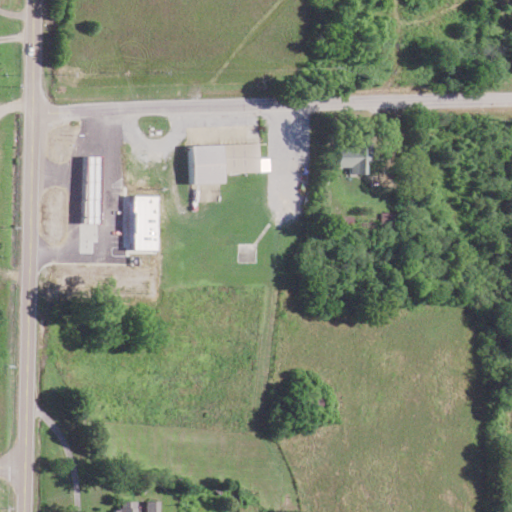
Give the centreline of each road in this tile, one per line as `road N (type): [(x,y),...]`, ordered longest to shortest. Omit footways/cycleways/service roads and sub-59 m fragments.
road 1 (tertiary): [(21,511),(30,0)]
road 2 (residential): [(511,100),(29,108)]
